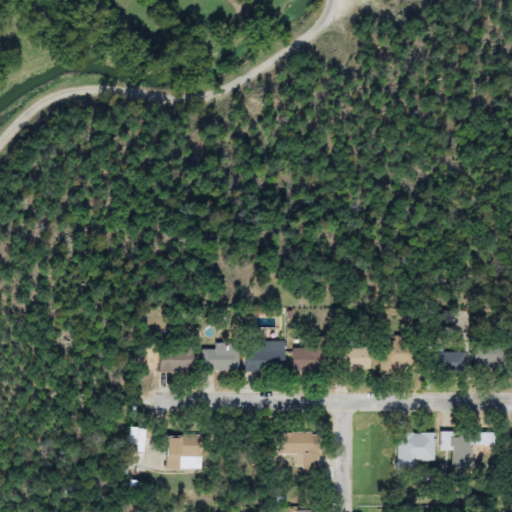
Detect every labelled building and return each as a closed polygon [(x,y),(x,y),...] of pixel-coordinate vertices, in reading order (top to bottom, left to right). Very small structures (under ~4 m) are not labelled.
[(379,373),(378,338),(409,337),(410,372),(379,373)] [(244,342),(284,342),(284,372),(244,372),(244,342)] [(473,370),(473,343),(508,344),(508,370),(473,370)] [(201,371),(201,350),(213,350),(213,344),(237,344),(237,371),(201,371)] [(325,345),(325,372),(292,372),(292,345),(325,345)] [(371,370),(336,371),(335,345),(371,345),(371,370)] [(191,373),(159,373),(159,347),(192,348),(191,373)] [(152,372),(134,372),(134,351),(152,351),(152,372)] [(463,351),(463,375),(433,375),(433,351),(463,351)] [(144,454),(128,454),(128,426),(144,426),(144,454)] [(278,455),(278,432),(317,432),(317,470),(294,470),(294,455),(278,455)] [(450,470),(450,451),(438,451),(438,432),(470,432),(470,470),(450,470)] [(495,446),(475,446),(475,432),(495,432),(495,446)] [(395,433),(433,433),(433,462),(413,462),(413,473),(395,473),(395,433)] [(201,470),(166,470),(166,436),(201,436),(201,470)]
